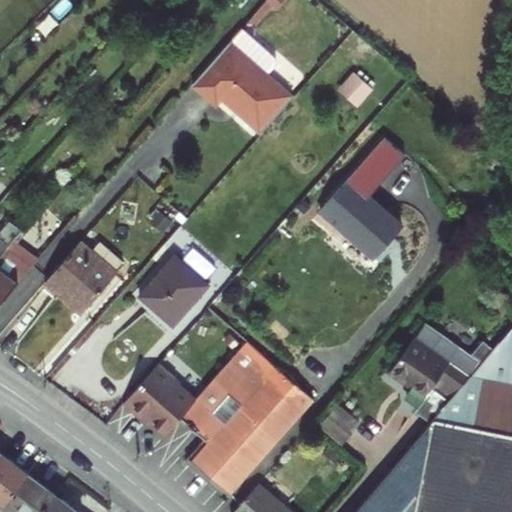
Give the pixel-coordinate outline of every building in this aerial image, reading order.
[(243,29),(231,43),(218,58),(194,85),(217,105),(223,99),(263,134),(281,114),(294,99),(267,75),(277,65),(276,58),(243,29)] [(351,72),(341,91),(360,102),(371,83),(351,72)] [(405,229),(350,180),(322,211),(377,260),(405,229)] [(0,259),(15,240),(23,231),(10,221),(0,232),(0,259)] [(0,304),(41,259),(15,240),(0,259),(0,304)] [(93,251),(82,243),(47,281),(84,312),(117,275),(114,272),(124,262),(102,242),(93,251)] [(177,326),(211,285),(178,256),(142,297),(177,326)] [(511,511),(511,331),(434,423),(431,426),(358,511),(511,511)] [(451,364),(416,339),(393,371),(414,387),(408,395),(422,405),(451,364)] [(144,415),(168,435),(182,418),(208,440),(189,460),(225,491),(226,489),(232,495),(316,400),(250,341),(197,402),(174,382),(177,379),(160,364),(124,404),(141,418),(144,415)] [(0,511),(7,506),(31,475),(4,455),(0,459),(0,511)] [(47,511),(59,496),(31,475),(7,506),(0,511),(47,511)] [(291,511),(261,485),(236,511),(291,511)] [(79,511),(59,496),(47,511),(79,511)]
